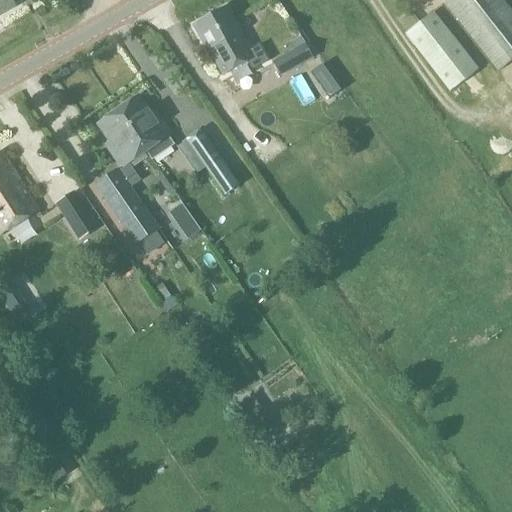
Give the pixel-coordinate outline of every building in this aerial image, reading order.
[(0,0),(0,16),(15,8),(10,0),(0,0)] [(442,0),(499,73),(511,62),(511,14),(501,0),(442,0)] [(241,36),(240,33),(226,9),(194,27),(207,51),(208,53),(209,53),(222,77),(255,59),(242,35),(241,36)] [(478,70),(433,13),(405,35),(450,92),(478,70)] [(280,79),(302,66),(293,51),(271,64),(280,79)] [(321,66),(310,74),(329,99),(340,91),(321,66)] [(272,78),(256,85),(260,94),(276,87),(272,78)] [(138,99),(118,112),(146,153),(159,144),(161,148),(169,143),(166,139),(171,136),(157,116),(152,119),(138,99)] [(146,153),(118,112),(98,126),(112,147),(107,150),(120,169),(104,181),(134,226),(149,216),(131,189),(140,182),(129,165),(146,153)] [(239,187),(200,131),(185,142),(186,144),(181,147),(194,166),(200,161),(224,197),(239,187)] [(476,152),(493,179),(511,167),(511,153),(502,136),(476,152)] [(0,154),(0,236),(39,212),(1,153),(0,154)] [(73,194),(57,205),(80,241),(96,230),(73,194)] [(118,265),(94,279),(112,310),(136,296),(118,265)] [(242,411),(246,416),(259,408),(253,399),(240,408),(242,411)] [(93,409),(105,435),(117,430),(105,404),(93,409)] [(267,419),(254,428),(263,442),(276,432),(267,419)]
